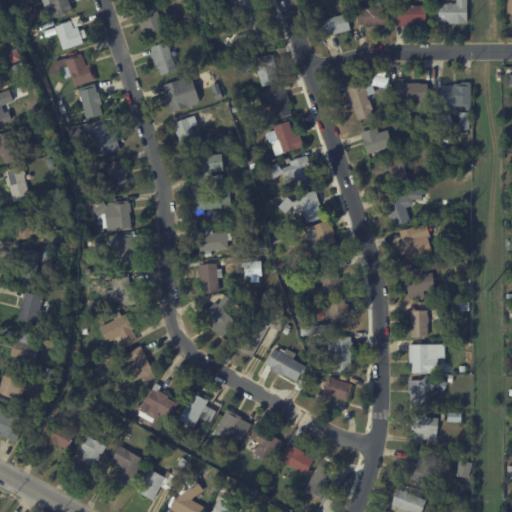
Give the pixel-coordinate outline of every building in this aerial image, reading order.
[(70,0),(75,12),(54,19),(51,9),(47,10),(44,0),(70,0)] [(255,0),(261,15),(245,21),(241,10),(232,13),(229,5),(220,11),(214,3),(217,0),(255,0)] [(411,26),(398,26),(398,0),(413,0),(413,6),(430,6),(429,24),(414,24),(414,26),(411,26)] [(455,24),(451,24),(451,22),(442,23),(441,5),(458,4),(458,0),(469,0),(470,24),(455,24)] [(366,25),(361,25),(361,8),(373,8),(373,2),(383,2),(383,8),(397,8),(396,25),(381,25),(381,27),(367,27),(366,25)] [(142,22),(138,10),(157,4),(168,34),(149,41),(142,22)] [(335,35),(322,39),(318,23),(351,14),(353,23),(352,23),(354,30),(335,35)] [(266,25),(272,45),(243,55),(237,38),(249,34),(246,25),(263,19),(266,25)] [(74,22),(77,29),(81,28),(86,44),(66,51),(58,27),(74,21),(74,22)] [(197,30),(203,28),(205,35),(200,37),(197,30)] [(172,48),(180,71),(164,76),(161,69),(159,70),(154,55),(156,54),(154,48),(170,42),(172,48)] [(84,54),(85,57),(85,56),(88,65),(93,64),(98,80),(77,87),(74,77),(67,79),(64,69),(60,77),(51,72),(57,60),(60,61),(68,59),(84,54)] [(274,55),(274,56),(275,55),(280,69),(277,70),(282,83),(266,88),(259,67),(253,69),(247,77),(238,70),(246,60),(252,64),(258,62),(257,60),(273,55),(274,55)] [(19,79),(14,67),(22,64),(27,75),(19,79)] [(353,105),(347,88),(367,81),(369,86),(375,85),(376,75),(392,78),(390,89),(377,86),(376,87),(378,94),(370,96),(372,101),(373,100),(376,110),(375,110),(377,115),(361,121),(357,107),(354,108),(353,105)] [(195,77),(204,104),(174,114),(166,92),(168,92),(166,86),(194,76),(195,77)] [(407,80),(407,84),(423,84),(423,85),(431,84),(432,108),(424,109),(423,101),(408,101),(408,109),(402,109),(401,95),(396,95),(396,84),(400,84),(400,80),(407,80)] [(0,96),(31,83),(35,94),(9,105),(15,121),(0,126),(0,96)] [(439,94),(439,90),(446,90),(446,86),(458,86),(458,85),(464,85),(464,83),(475,83),(475,107),(474,107),(474,111),(469,111),(469,107),(460,107),(460,115),(439,115),(439,94)] [(215,86),(221,84),(226,99),(219,101),(214,86),(215,86)] [(285,86),(287,91),(289,90),(292,101),(291,102),(295,116),(278,121),(274,107),(266,110),(261,96),(269,93),(269,90),(285,85),(285,86)] [(102,94),(105,104),(102,105),(105,114),(89,119),(83,97),(82,98),(80,93),(98,87),(100,93),(102,93),(102,94)] [(389,110),(395,109),(397,116),(391,117),(389,110)] [(406,112),(412,116),(413,115),(419,119),(415,125),(403,117),(406,112)] [(462,113),(472,113),(472,130),(462,130),(462,113)] [(184,116),(186,120),(197,116),(207,143),(185,151),(176,124),(179,123),(178,117),(184,115),(184,116)] [(421,117),(434,126),(429,133),(416,124),(421,117)] [(454,117),(459,131),(447,136),(441,122),(454,117)] [(294,128),(295,132),(297,132),(299,137),(303,135),(307,147),(279,157),(274,143),(281,141),(276,127),(292,122),(294,128)] [(112,133),(112,136),(119,134),(123,151),(99,156),(94,137),(93,138),(92,135),(89,136),(81,146),(73,140),(81,129),(84,131),(110,125),(112,133)] [(8,165),(0,144),(0,130),(8,127),(10,132),(14,131),(15,132),(16,132),(20,143),(19,143),(25,159),(8,165)] [(366,144),(363,134),(379,129),(381,135),(390,132),(395,148),(370,156),(366,144)] [(464,151),(476,158),(473,163),(461,157),(464,151)] [(198,184),(194,156),(204,155),(204,158),(224,155),(227,171),(214,173),(214,177),(225,176),(226,184),(198,188),(198,184)] [(257,155),(260,163),(252,166),(249,158),(257,155)] [(390,188),(387,180),(380,182),(374,166),(403,156),(411,181),(390,188)] [(310,157),(314,168),(312,169),(318,185),(302,191),(299,181),(290,184),(287,174),(276,181),(269,172),(280,163),(284,169),(294,166),(293,162),(310,157)] [(48,160),(54,158),(57,169),(51,170),(48,160)] [(111,165),(126,162),(126,164),(128,163),(131,177),(128,177),(131,191),(114,194),(110,170),(93,176),(90,167),(109,160),(111,165)] [(16,202),(12,187),(10,188),(8,179),(10,178),(8,172),(25,168),(25,171),(27,171),(28,176),(27,176),(32,198),(16,202)] [(398,227),(389,202),(412,194),(412,189),(425,191),(424,201),(416,201),(416,206),(409,208),(414,222),(398,227)] [(201,223),(200,223),(197,195),(233,191),(234,205),(224,206),(225,209),(207,211),(207,215),(219,213),(219,221),(201,223)] [(317,193),(319,192),(323,205),(321,206),(326,219),(310,225),(300,198),(316,192),(317,193)] [(281,208),(290,198),(298,204),(289,215),(281,208)] [(131,202),(131,204),(133,204),(136,230),(110,233),(108,213),(102,218),(95,210),(106,201),(108,204),(131,202)] [(17,220),(16,213),(41,211),(43,239),(18,241),(17,220)] [(332,221),(334,226),(336,226),(339,235),(337,235),(343,250),(305,264),(299,247),(312,242),(307,229),(332,220),(332,221)] [(403,253),(400,244),(406,243),(403,232),(430,225),(433,238),(431,238),(435,255),(411,261),(409,254),(403,256),(403,253)] [(228,232),(229,251),(210,252),(211,256),(203,257),(201,227),(215,226),(215,233),(228,232)] [(56,243),(55,243),(54,232),(66,230),(67,242),(56,243)] [(136,236),(136,241),(139,241),(140,254),(137,254),(138,265),(121,266),(121,260),(113,260),(112,244),(117,243),(117,237),(136,235),(136,236)] [(21,252),(40,251),(40,253),(42,253),(42,261),(41,261),(41,281),(24,281),(24,275),(22,275),(21,252)] [(459,267),(456,255),(469,252),(472,264),(459,267)] [(282,259),(285,269),(278,272),(275,262),(282,259)] [(226,269),(230,261),(241,267),(237,275),(226,270),(226,269)] [(338,268),(339,270),(341,270),(343,279),(347,278),(350,290),(328,295),(325,283),(314,286),(312,277),(323,274),(321,267),(337,263),(338,268)] [(220,269),(220,270),(224,270),(225,278),(221,279),(222,294),(205,296),(204,280),(202,280),(200,266),(220,264),(220,269)] [(439,289),(439,291),(427,293),(428,299),(415,301),(414,294),(412,294),(408,272),(425,269),(426,275),(436,274),(439,289)] [(133,283),(133,288),(136,288),(139,305),(109,310),(106,292),(116,291),(115,280),(132,277),(133,283)] [(45,301),(42,311),(45,311),(43,321),(40,320),(38,325),(21,321),(23,311),(22,311),(24,301),(26,302),(28,293),(46,297),(45,301)] [(298,296),(306,293),(308,299),(300,302),(298,296)] [(212,327),(214,325),(204,316),(217,303),(220,306),(223,303),(222,302),(227,296),(237,305),(232,312),(227,307),(225,310),(239,323),(224,339),(212,327)] [(352,305),(354,320),(350,321),(351,329),(336,331),(337,335),(323,337),(323,335),(305,338),(304,329),(335,325),(334,319),(328,319),(327,309),(332,308),(331,302),(348,299),(348,305),(351,305),(352,305)] [(279,331),(272,327),(256,358),(239,350),(250,329),(251,329),(257,317),(266,322),(274,305),(288,311),(285,317),(288,319),(281,333),(279,331)] [(436,314),(438,305),(450,308),(447,318),(436,315),(436,314)] [(431,314),(432,338),(415,339),(414,312),(431,311),(431,314)] [(129,316),(142,341),(129,348),(123,337),(110,344),(102,329),(118,321),(115,316),(121,312),(124,318),(129,315),(129,316)] [(289,326),(293,327),(292,329),(293,330),(290,336),(285,333),(289,326)] [(236,338),(231,335),(234,328),(239,331),(236,338)] [(38,364),(13,357),(17,341),(18,342),(21,332),(34,335),(31,344),(42,347),(38,364)] [(356,344),(356,356),(354,356),(355,373),(338,373),(338,357),(331,358),(331,345),(334,345),(334,338),(354,338),(354,343),(356,343),(356,344)] [(445,360),(442,360),(442,374),(415,375),(415,365),(413,365),(412,346),(448,345),(448,360),(445,360)] [(144,347),(156,373),(155,373),(158,378),(145,385),(143,379),(138,382),(131,367),(138,364),(132,353),(144,347)] [(304,377),(302,376),(298,383),(286,375),(284,377),(273,371),(268,380),(263,377),(269,366),(268,365),(277,350),(281,352),(282,349),(286,352),(288,349),(298,355),(295,360),(309,368),(304,377)] [(120,356),(124,366),(133,362),(129,352),(120,356)] [(82,360),(89,357),(92,363),(84,366),(82,360)] [(2,393),(4,388),(2,387),(9,369),(10,369),(11,366),(18,368),(17,372),(30,377),(24,393),(20,392),(17,399),(2,393)] [(49,369),(59,372),(57,378),(47,375),(49,369)] [(301,391),(298,389),(306,376),(310,379),(302,392),(301,391)] [(449,383),(451,384),(445,395),(440,393),(438,393),(438,403),(430,402),(430,410),(413,409),(414,395),(411,395),(411,382),(425,382),(429,377),(440,378),(449,383)] [(337,378),(338,379),(338,381),(356,385),(351,403),(335,398),(332,408),(318,404),(320,395),(326,397),(331,378),(334,379),(334,378),(337,378)] [(163,387),(164,387),(161,392),(171,397),(170,399),(181,405),(173,420),(162,414),(158,421),(157,420),(155,425),(140,417),(143,413),(142,412),(154,390),(154,391),(158,384),(163,387)] [(201,395),(211,401),(208,407),(219,413),(212,424),(205,420),(208,415),(205,413),(197,429),(181,420),(196,393),(201,395)] [(19,444),(5,437),(6,435),(0,432),(0,406),(11,411),(10,413),(13,414),(14,413),(30,421),(19,444)] [(237,414),(244,418),(244,420),(254,425),(244,443),(234,437),(231,443),(217,435),(230,411),(237,414)] [(442,412),(443,412),(443,414),(450,414),(450,412),(451,412),(451,422),(442,422),(442,412)] [(452,414),(465,415),(465,423),(452,423),(452,414)] [(413,443),(414,433),(413,433),(415,416),(442,420),(439,443),(427,441),(426,447),(413,445),(413,443)] [(47,441),(42,438),(55,417),(65,423),(63,427),(79,435),(69,452),(61,447),(60,449),(47,441)] [(258,428),(283,442),(272,463),(257,454),(263,444),(252,438),(258,428)] [(85,462),(83,461),(86,455),(78,450),(87,435),(109,448),(96,469),(85,462)] [(296,448),(307,453),(305,456),(316,461),(309,475),(282,462),(289,446),(295,449),(295,448),(296,448)] [(118,463),(114,462),(122,447),(146,461),(131,488),(116,479),(123,467),(118,463)] [(426,457),(440,461),(434,485),(431,485),(430,489),(404,482),(408,468),(410,469),(412,461),(418,462),(417,464),(421,465),(423,457),(426,457)] [(466,462),(474,465),(471,479),(457,476),(461,461),(466,462)] [(325,466),(343,475),(341,479),(344,481),(338,492),(329,487),(323,499),(308,492),(322,465),(325,466)] [(169,491),(164,488),(156,502),(140,493),(149,477),(148,476),(149,473),(151,474),(153,471),(170,481),(173,475),(174,475),(177,470),(183,473),(180,478),(181,479),(173,493),(169,491)] [(203,494),(196,500),(195,501),(208,509),(206,511),(174,511),(173,511),(186,489),(184,485),(195,477),(200,486),(201,484),(206,492),(203,494)] [(285,489),(294,493),(289,503),(277,498),(281,489),(284,490),(285,489)] [(399,511),(401,509),(395,506),(401,491),(407,493),(408,492),(410,493),(410,494),(430,502),(425,511),(399,511)] [(253,492),(259,495),(255,501),(250,498),(253,492)] [(215,511),(223,498),(246,509),(244,511),(215,511)]
